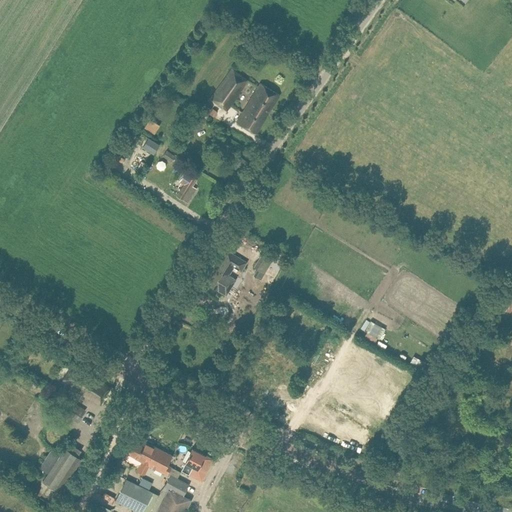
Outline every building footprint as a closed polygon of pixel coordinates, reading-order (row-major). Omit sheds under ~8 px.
[(242,44),(256,54),(263,44),(247,34),(242,44)] [(248,79),(232,67),(209,98),(227,111),(248,79)] [(279,95),(271,90),(260,83),(236,122),(256,133),(271,109),(279,95)] [(205,119),(211,110),(202,104),(196,113),(205,119)] [(213,109),(208,115),(213,118),(218,112),(213,109)] [(186,127),(178,138),(188,144),(202,123),(198,121),(195,124),(191,121),(186,127)] [(141,147),(150,152),(156,143),(147,138),(141,147)] [(168,151),(164,157),(172,162),(175,156),(168,151)] [(236,165),(242,169),(248,162),(242,158),(236,165)] [(127,177),(130,171),(119,164),(116,170),(127,177)] [(196,189),(194,188),(194,187),(191,186),(196,179),(186,172),(180,181),(184,184),(181,189),(180,189),(176,196),(188,203),(196,189)] [(267,246),(263,252),(253,267),(265,274),(270,266),(271,267),(276,260),(272,256),(275,251),(267,246)] [(227,250),(208,280),(206,283),(218,291),(218,290),(226,295),(235,280),(228,275),(233,267),(240,271),(246,262),(227,250)] [(499,299),(505,310),(511,310),(511,288),(507,288),(499,299)] [(229,337),(233,340),(237,334),(232,331),(229,337)] [(100,404),(110,387),(72,364),(67,373),(56,391),(63,395),(67,389),(68,390),(70,386),(91,399),(100,404)] [(329,440),(333,428),(328,426),(324,438),(329,440)] [(133,440),(127,453),(135,457),(142,461),(137,471),(144,474),(149,464),(167,474),(171,467),(167,465),(167,464),(168,462),(172,455),(167,453),(144,440),(142,444),(133,440)] [(58,454),(48,449),(38,466),(47,471),(41,481),(58,491),(78,456),(62,447),(58,454)] [(201,481),(213,459),(205,455),(192,448),(185,462),(181,470),(201,481)] [(182,511),(189,499),(182,496),(188,485),(169,476),(164,486),(170,489),(158,511),(182,511)] [(142,511),(152,492),(126,479),(115,500),(139,511),(142,511)]
